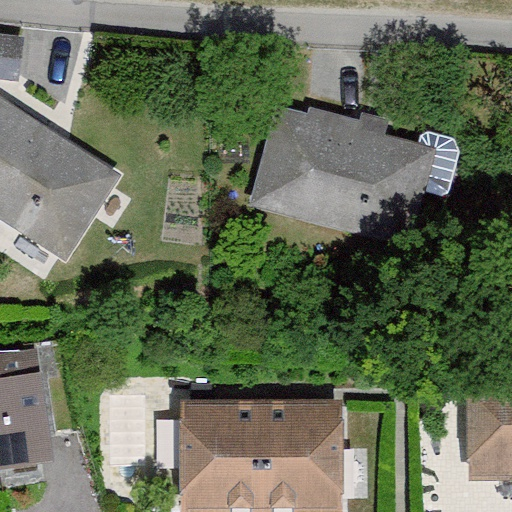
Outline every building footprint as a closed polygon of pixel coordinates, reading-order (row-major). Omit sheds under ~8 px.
[(0,28),(0,71),(22,73),(25,30),(0,28)] [(137,169),(0,91),(0,210),(86,259),(137,169)] [(453,138),(296,102),(273,201),(430,237),(453,138)] [(60,360),(0,368),(0,471),(75,460),(60,360)] [(511,370),(481,372),(485,483),(511,481),(511,370)] [(358,389),(195,397),(200,511),(230,511),(364,506),(358,389)]
